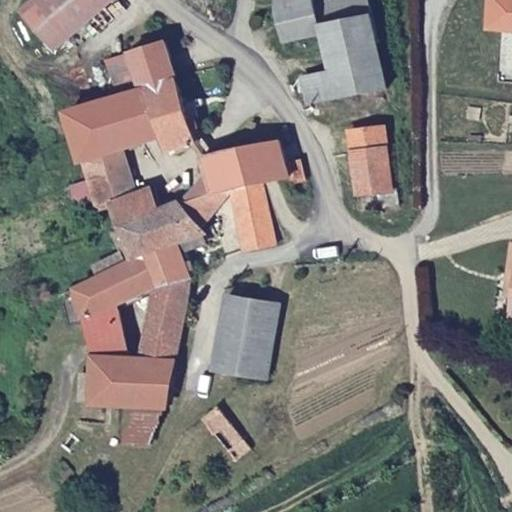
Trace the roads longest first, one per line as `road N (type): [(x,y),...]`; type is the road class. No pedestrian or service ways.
road 1 (unclassified): [(332,241),(371,241),(400,256),(421,358),(507,469)]
road 2 (unclassified): [(163,0),(233,50),(300,128),(323,180),(332,241)]
road 3 (unclassified): [(332,241),(224,271),(212,292),(194,391)]
road 4 (track): [(421,358),(415,413),(427,511)]
road 5 (track): [(194,391),(130,511)]
